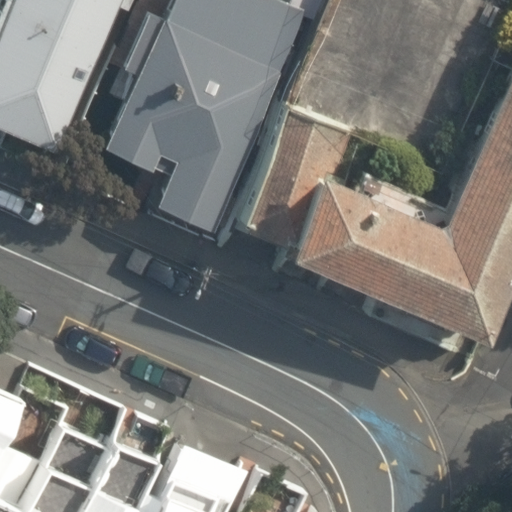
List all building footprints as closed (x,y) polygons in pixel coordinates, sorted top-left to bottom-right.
[(0,0),(0,73),(33,0),(0,0)] [(294,0),(149,0),(97,131),(157,155),(142,192),(206,218),(294,0)] [(347,132),(276,103),(226,221),(482,328),(511,257),(511,29),(440,198),(356,162),(349,178),(331,170),(347,132)] [(62,74),(19,57),(0,104),(0,123),(37,138),(62,74)] [(0,405),(10,382),(0,377),(0,511),(232,511),(216,505),(239,454),(167,422),(155,451),(50,404),(32,444),(0,429),(0,405)]
